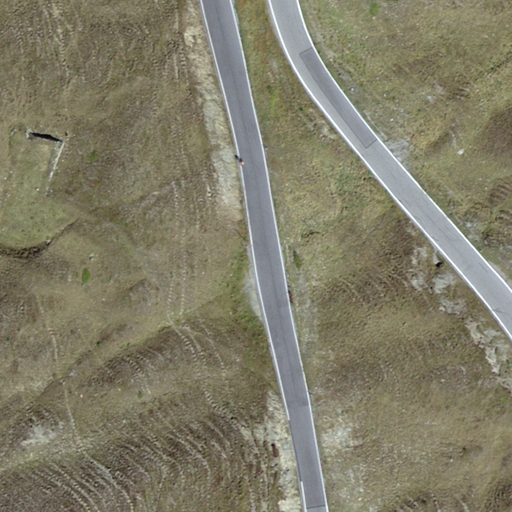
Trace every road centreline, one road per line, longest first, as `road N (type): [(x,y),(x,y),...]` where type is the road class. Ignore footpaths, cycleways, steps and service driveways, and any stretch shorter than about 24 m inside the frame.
road 1 (secondary): [(318,511),(218,0)]
road 2 (secondary): [(287,0),(300,44),(337,101),(511,312)]
